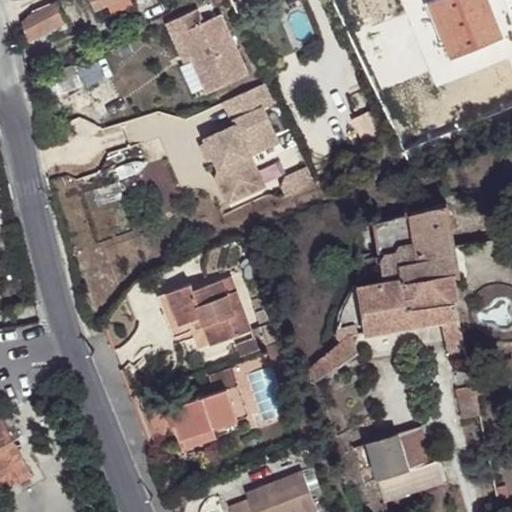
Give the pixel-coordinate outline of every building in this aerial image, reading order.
[(66,21),(57,0),(33,11),(29,18),(23,25),(18,28),(20,41),(66,21)] [(107,7),(122,0),(89,0),(94,12),(107,7)] [(130,5),(127,0),(122,0),(107,7),(110,15),(128,8),(130,5)] [(434,0),(428,2),(441,38),(449,59),(503,37),(487,0),(434,0)] [(438,41),(441,38),(428,2),(422,3),(438,41)] [(195,10),(160,25),(166,38),(175,33),(185,57),(200,91),(243,72),(217,16),(201,23),(195,10)] [(185,57),(175,33),(166,38),(176,61),(185,57)] [(76,75),(72,66),(54,75),(58,84),(76,75)] [(270,81),(226,102),(236,125),(207,138),(209,143),(216,157),(221,169),(218,178),(230,203),(255,191),(245,170),(250,156),(251,155),(251,154),(281,141),(265,107),(278,100),(270,81)] [(387,135),(374,108),(356,116),(368,144),(387,135)] [(95,150),(107,146),(105,136),(92,140),(95,150)] [(216,157),(209,143),(203,146),(210,160),(216,157)] [(245,170),(255,191),(266,187),(251,155),(250,156),(245,170)] [(122,200),(117,186),(92,194),(96,208),(122,200)] [(417,249),(452,245),(447,205),(412,212),(416,242),(417,249)] [(392,217),(398,251),(403,245),(416,242),(412,212),(392,217)] [(380,254),(385,254),(398,251),(392,217),(376,220),(380,254)] [(398,251),(399,262),(418,261),(417,249),(416,242),(403,245),(398,251)] [(447,275),(451,277),(458,277),(452,245),(417,249),(418,261),(399,262),(402,281),(447,275)] [(383,284),(402,281),(399,262),(398,251),(385,254),(380,262),(383,284)] [(383,284),(361,287),(357,288),(365,334),(440,318),(455,315),(453,302),(455,301),(451,277),(447,275),(402,281),(383,284)] [(192,284),(166,293),(178,325),(194,320),(200,317),(203,325),(211,322),(218,342),(252,330),(232,276),(194,290),(192,284)] [(448,348),(462,345),(455,315),(440,318),(448,348)] [(197,328),(203,325),(200,317),(194,320),(197,328)] [(210,345),(218,342),(211,322),(203,325),(210,345)] [(355,324),(344,329),(352,334),(352,335),(360,334),(355,324)] [(344,329),(341,326),(338,331),(338,332),(338,339),(340,344),(352,334),(344,329)] [(340,344),(309,369),(316,380),(357,351),(352,335),(352,334),(340,344)] [(266,347),(272,365),(280,369),(291,363),(280,341),(266,347)] [(272,365),(289,412),(295,410),(280,369),(272,365)] [(455,372),(457,386),(472,383),(469,369),(455,372)] [(187,441),(207,435),(204,425),(214,422),(249,410),(240,379),(175,399),(187,441)] [(464,417),(479,414),(472,383),(457,386),(464,417)] [(162,412),(139,421),(148,444),(156,441),(160,437),(164,432),(165,429),(165,424),(165,419),(164,415),(162,412)] [(0,477),(25,464),(13,441),(19,437),(9,417),(2,420),(1,418),(0,418),(0,477)] [(204,425),(207,435),(217,431),(214,422),(204,425)] [(409,468),(430,461),(429,455),(420,428),(399,434),(409,468)] [(367,443),(377,478),(409,468),(399,434),(398,433),(367,443)] [(364,481),(377,478),(367,443),(352,448),(364,481)] [(377,478),(385,500),(437,483),(443,481),(436,459),(430,461),(409,468),(377,478)] [(25,464),(0,477),(0,492),(31,476),(25,464)] [(247,496),(253,511),(308,511),(317,509),(302,470),(245,491),(247,496)] [(496,488),(499,500),(507,497),(505,487),(496,488)] [(253,511),(247,496),(228,503),(231,511),(253,511)]
